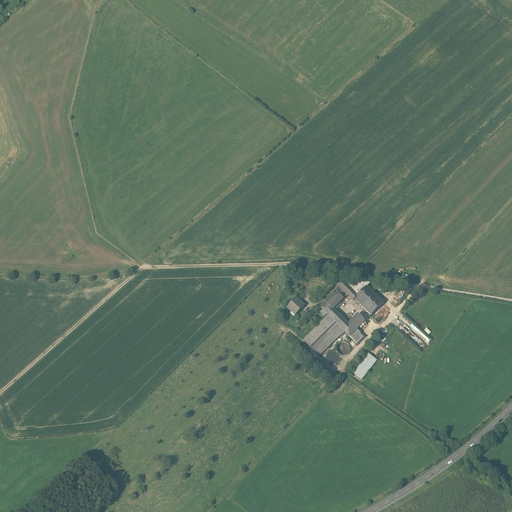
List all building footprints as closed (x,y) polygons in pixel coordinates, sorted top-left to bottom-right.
[(359,299),(373,314),(383,304),(366,287),(359,294),(347,281),(337,291),(344,299),(350,293),(357,301),(359,299)] [(344,299),(337,291),(325,302),(333,310),(344,299)] [(285,308),(293,316),(304,306),(295,298),(285,308)] [(347,324),(333,310),(325,302),(320,308),(330,318),(305,342),(319,356),(343,332),(355,345),(361,339),(354,331),(363,322),(356,315),(347,324)] [(305,352),(302,355),(313,367),(316,364),(305,352)] [(361,381),(376,361),(367,354),(352,373),(361,381)]
